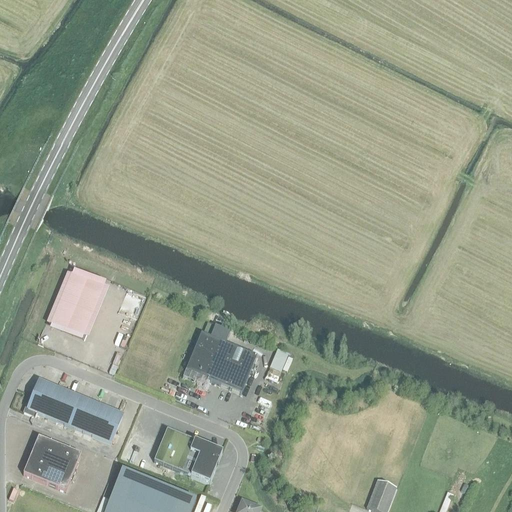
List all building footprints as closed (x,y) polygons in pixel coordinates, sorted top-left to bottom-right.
[(56,306),(48,326),(50,327),(83,341),(104,290),(72,277),(71,276),(71,277),(58,307),(56,306)] [(136,320),(145,297),(127,290),(117,312),(136,320)] [(201,336),(185,373),(207,382),(241,396),(256,359),(225,346),(229,334),(207,325),(202,337),(201,336)] [(277,351),(269,369),(280,374),(288,355),(277,351)] [(263,425),(279,388),(262,381),(246,417),(263,425)] [(111,446),(122,417),(38,384),(34,394),(32,400),(30,399),(27,405),(23,414),(35,419),(34,420),(35,420),(37,415),(111,446)] [(153,464),(155,464),(209,487),(222,455),(194,443),(166,432),(153,464)] [(27,456),(27,464),(27,467),(25,471),(23,477),(65,494),(80,457),(38,440),(30,458),(27,456)] [(121,473),(105,511),(191,511),(195,504),(121,473)] [(369,511),(387,511),(396,490),(377,483),(366,511),(369,511)]
